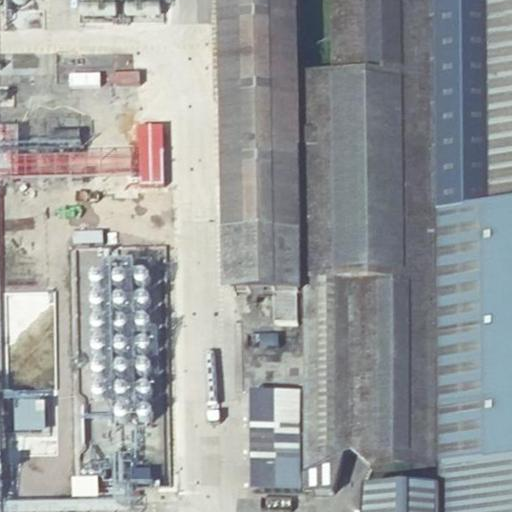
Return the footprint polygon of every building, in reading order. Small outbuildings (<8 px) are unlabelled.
[(221,0),(226,294),(274,293),(275,321),(296,321),(296,293),(297,293),(292,0),(221,0)] [(432,471),(428,0),(296,0),(297,34),(300,297),(303,297),(304,474),(339,474),(343,457),(351,453),(370,475),(432,471)] [(511,511),(511,0),(433,0),(438,470),(439,491),(365,492),(363,511),(511,511)] [(78,136),(48,137),(48,150),(78,149),(78,136)] [(64,496),(58,156),(0,156),(0,458),(1,497),(64,496)] [(94,274),(93,279),(95,284),(100,286),(104,285),(107,280),(107,275),(103,272),(98,271),(94,274)] [(138,274),(137,279),(139,284),(144,286),(149,285),(152,280),(151,275),(147,272),(142,271),(138,274)] [(117,275),(116,280),(118,284),(123,286),(128,285),(130,281),(130,276),(126,272),(121,272),(117,275)] [(95,297),(93,302),(96,306),(100,308),(105,307),(108,303),(108,298),(104,294),(99,294),(95,297)] [(118,297),(117,302),(119,307),(123,309),(128,307),(131,303),(131,298),(127,295),(122,294),(118,297)] [(139,297),(138,302),(140,306),(145,308),(150,307),(152,303),(152,298),(148,294),(143,294),(139,297)] [(95,319),(94,324),(96,329),(101,331),(105,329),(108,325),(108,320),(104,316),(99,316),(95,319)] [(139,319),(138,324),(140,329),(145,331),(150,329),(153,325),(152,320),(148,316),(143,316),(139,319)] [(118,319),(117,324),(119,329),(124,331),(129,330),(131,325),(131,320),(127,317),(122,317),(118,319)] [(95,341),(94,346),(96,350),(101,352),(105,351),(108,347),(108,342),(104,338),(99,338),(95,341)] [(118,341),(117,346),(119,351),(124,353),(128,352),(131,347),(131,342),(127,339),(122,338),(118,341)] [(139,341),(138,346),(140,350),(145,353),(150,351),(153,347),(152,342),(148,338),(143,338),(139,341)] [(95,364),(94,369),(96,374),(101,376),(106,375),(109,370),(108,365),(104,362),(99,361),(95,364)] [(139,364),(138,369),(140,374),(145,376),(150,375),(153,370),(152,365),(149,362),(144,361),(139,364)] [(118,365),(117,370),(119,374),(124,376),(129,375),(132,371),(131,366),(128,362),(122,362),(118,365)] [(95,389),(94,394),(96,398),(101,400),(106,399),(109,395),(108,390),(105,386),(100,386),(95,389)] [(118,389),(117,394),(119,399),(124,401),(129,399),(132,395),(131,390),(128,387),(123,386),(118,389)] [(140,389),(138,394),(141,398),(145,400),(150,399),(153,395),(153,390),(149,386),(144,386),(140,389)] [(252,396),(253,494),(299,494),(299,395),(252,396)] [(118,412),(116,417),(119,422),(123,424),(128,422),(131,418),(130,413),(127,410),(122,409),(118,412)] [(139,412),(137,417),(140,421),(144,423),(149,422),(152,418),(152,413),(148,409),(143,409),(139,412)] [(334,493),(339,474),(304,474),(305,495),(334,493)]
